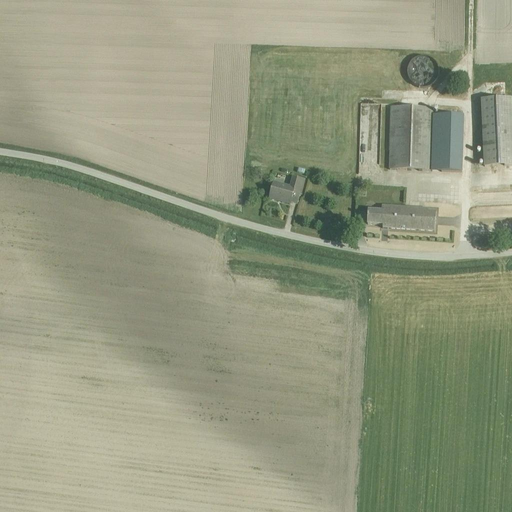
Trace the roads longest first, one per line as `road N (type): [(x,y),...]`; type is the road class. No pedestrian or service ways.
road 1 (unclassified): [(511,255),(380,255),(300,240),(77,169),(0,154)]
road 2 (track): [(469,148),(472,0)]
